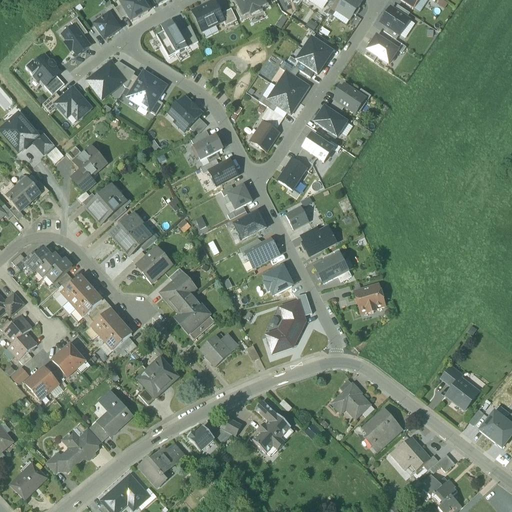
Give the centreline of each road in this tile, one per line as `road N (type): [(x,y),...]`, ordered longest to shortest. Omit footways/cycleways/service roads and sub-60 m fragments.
road 1 (residential): [(336,362),(196,413),(62,511)]
road 2 (residential): [(381,5),(255,188)]
road 3 (residential): [(511,484),(345,358),(336,362)]
road 4 (residential): [(255,188),(217,109),(125,39)]
road 5 (residential): [(336,362),(333,337),(255,188)]
road 6 (residential): [(0,263),(39,240),(69,245),(116,295),(140,308)]
